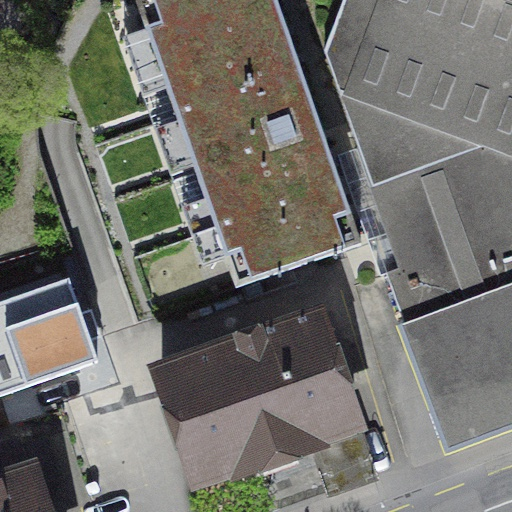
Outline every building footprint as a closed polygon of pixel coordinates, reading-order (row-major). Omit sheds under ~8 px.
[(276,8),(273,0),(210,0),(175,12),(185,41),(165,47),(246,287),(347,253),(373,244),(292,3),(276,8)] [(389,286),(405,329),(511,290),(511,3),(503,0),(352,0),(332,64),(401,283),(389,286)] [(59,25),(43,16),(28,42),(45,51),(59,25)] [(511,428),(511,290),(405,329),(450,451),(511,428)] [(336,322),(151,382),(194,511),(204,511),(295,483),(380,455),(336,322)] [(0,511),(44,511),(36,486),(59,478),(45,434),(0,448),(0,511)]
